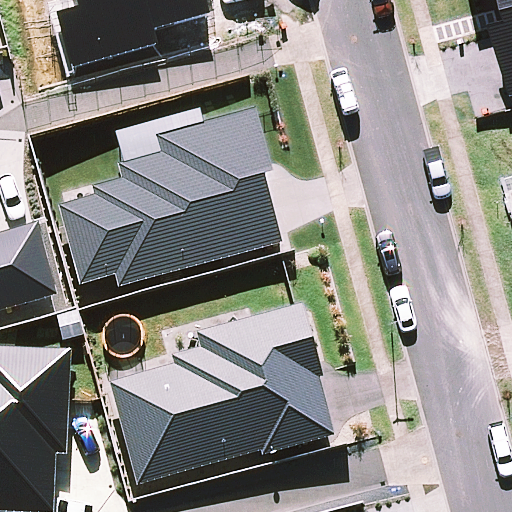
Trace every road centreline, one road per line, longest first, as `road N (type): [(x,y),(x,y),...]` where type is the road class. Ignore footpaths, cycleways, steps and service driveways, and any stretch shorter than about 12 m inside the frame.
road 1 (residential): [(470,441),(345,0)]
road 2 (residential): [(204,511),(470,441)]
